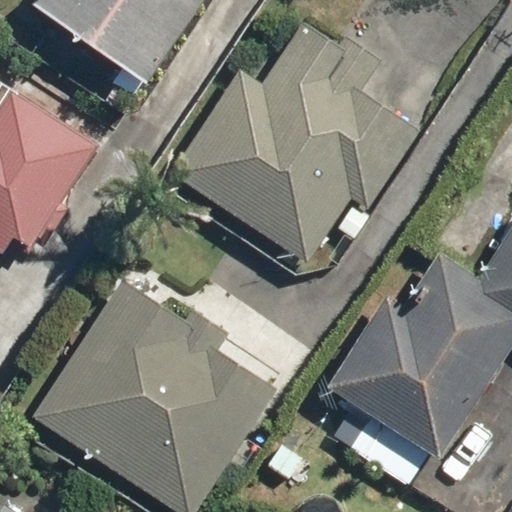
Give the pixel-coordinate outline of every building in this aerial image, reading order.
[(152,84),(208,0),(36,0),(33,4),(152,84)] [(364,88),(384,56),(350,33),(344,42),(307,19),(268,79),(243,63),(173,170),(313,260),(354,196),(372,208),(425,127),(364,88)] [(38,248),(104,144),(0,77),(0,246),(9,252),(19,236),(38,248)] [(511,220),(477,278),(434,254),(400,306),(380,296),(325,387),(432,457),(511,332),(511,220)] [(183,511),(201,511),(283,388),(222,348),(233,332),(197,309),(191,319),(124,275),(33,414),(183,511)] [(26,511),(11,502),(4,511),(26,511)]
